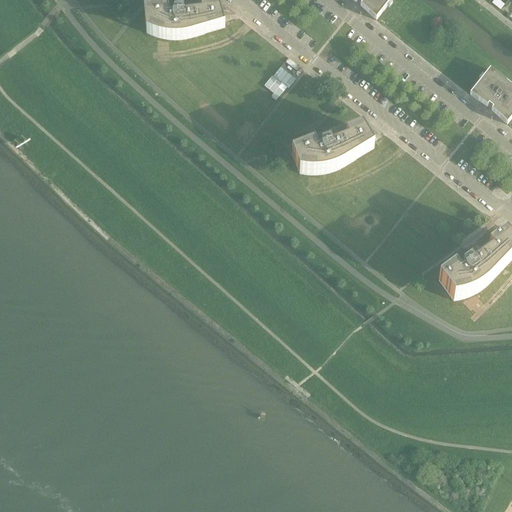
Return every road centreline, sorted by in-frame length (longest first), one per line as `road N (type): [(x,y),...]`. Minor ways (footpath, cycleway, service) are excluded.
road 1 (residential): [(505,213),(239,0)]
road 2 (residential): [(511,149),(324,0)]
